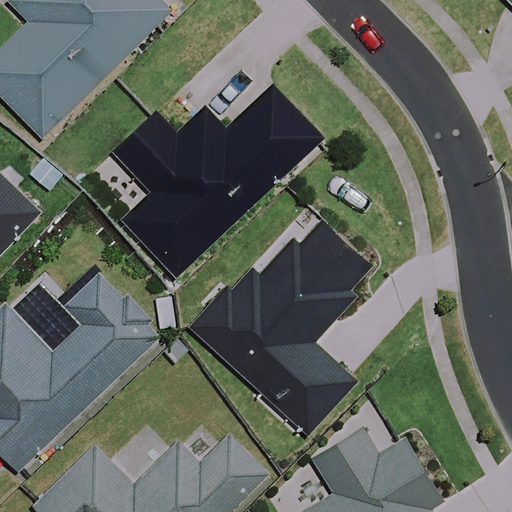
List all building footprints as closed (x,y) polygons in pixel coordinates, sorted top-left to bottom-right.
[(172,16),(157,0),(12,0),(10,2),(31,24),(0,53),(0,96),(41,140),(172,16)] [(327,141),(273,85),(228,129),(207,108),(180,133),(160,113),(119,153),(154,190),(124,219),(184,280),(327,141)] [(0,255),(42,211),(0,172),(0,255)] [(230,286),(194,326),(311,434),(359,382),(315,342),(358,296),(351,289),(374,265),(324,220),(302,244),(296,238),(263,274),(256,268),(235,291),(230,286)] [(158,339),(100,277),(70,305),(87,324),(54,355),(9,307),(0,316),(0,474),(6,481),(158,339)] [(458,499),(421,427),(380,447),(372,431),(318,458),(337,497),(307,511),(431,511),(458,499)] [(229,511),(265,475),(227,438),(200,466),(177,444),(135,488),(94,448),(36,508),(40,511),(229,511)]
